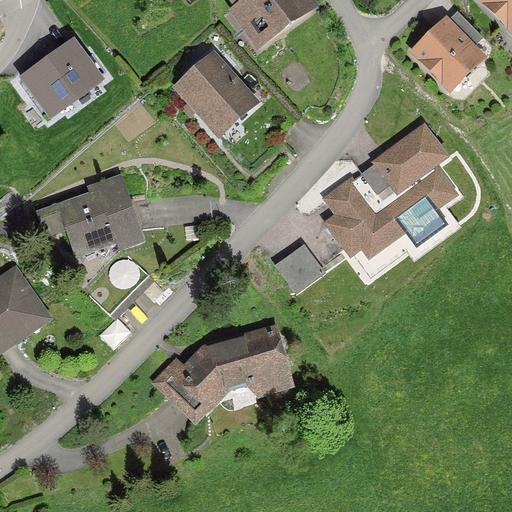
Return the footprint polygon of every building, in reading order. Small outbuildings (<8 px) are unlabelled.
[(321,5),(316,0),(228,0),(233,6),(229,9),(258,50),(321,5)] [(511,0),(478,0),(511,33),(511,0)] [(489,57),(447,15),(409,52),(451,94),(489,57)] [(51,119),(105,80),(75,37),(19,77),(51,119)] [(261,104),(214,51),(172,88),(219,141),(261,104)] [(371,162),(399,197),(439,167),(449,158),(425,122),(371,162)] [(460,196),(439,167),(399,197),(376,214),(352,183),(353,176),(322,198),(334,215),(323,223),(350,259),(361,252),(368,261),(407,236),(414,245),(452,218),(443,207),(460,196)] [(120,250),(146,242),(123,174),(87,186),(90,193),(77,197),(76,194),(61,199),(63,202),(38,210),(45,233),(64,227),(74,257),(118,243),(120,250)] [(297,295),(326,273),(304,244),(275,265),(297,295)] [(0,356),(54,320),(17,266),(0,277),(0,356)] [(184,365),(177,359),(154,383),(196,425),(231,392),(229,389),(246,383),(246,386),(259,399),(295,388),(278,324),(204,345),(184,365)]
